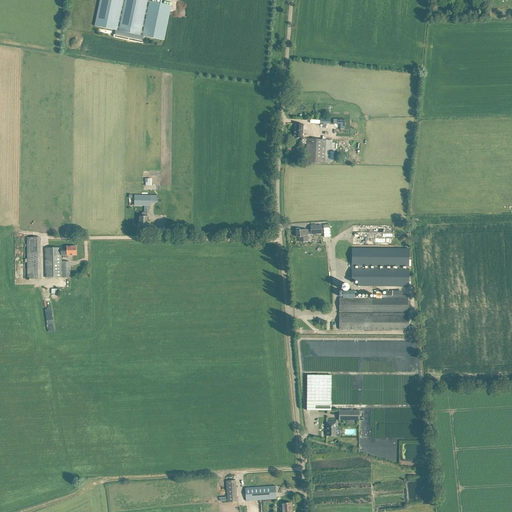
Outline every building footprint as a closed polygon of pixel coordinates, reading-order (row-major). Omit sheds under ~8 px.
[(148,1),(148,0),(100,0),(95,26),(120,31),(119,37),(138,41),(139,35),(164,40),(171,6),(148,1)] [(331,118),(331,123),(338,123),(338,128),(342,128),(343,118),(331,118)] [(294,138),(302,138),(303,124),(295,124),(294,138)] [(330,140),(307,138),(305,163),(329,164),(330,140)] [(150,195),(134,195),(134,206),(144,206),(144,212),(142,212),(142,216),(140,216),(140,225),(147,225),(147,206),(150,206),(150,195)] [(321,225),(310,226),(311,234),(322,233),(321,225)] [(358,286),(408,286),(408,249),(405,249),(405,225),(334,225),(333,245),(337,245),(337,268),(353,268),(353,280),(358,280),(358,286)] [(308,241),(307,230),(307,229),(296,230),(297,237),(299,237),(300,241),(308,241)] [(28,279),(41,278),(40,237),(27,237),(28,279)] [(61,248),(61,247),(45,248),(46,278),(70,277),(69,261),(61,261),(61,255),(63,255),(63,258),(69,258),(68,255),(77,255),(76,246),(66,246),(66,248),(61,248)] [(339,298),(339,329),(408,330),(408,311),(410,311),(410,299),(408,299),(408,298),(404,298),(403,295),(373,295),(373,298),(354,298),(354,291),(343,291),(343,298),(339,298)] [(307,375),(307,410),(331,411),(331,375),(307,375)] [(339,410),(339,420),(359,420),(359,410),(339,410)] [(327,422),(326,436),(334,436),(334,428),(336,428),(336,422),(327,422)] [(276,499),(275,486),(244,488),(245,501),(276,499)] [(291,511),(291,503),(282,503),(282,511),(291,511)]
